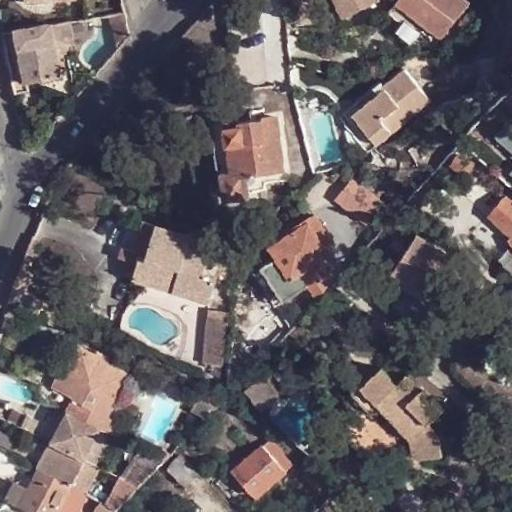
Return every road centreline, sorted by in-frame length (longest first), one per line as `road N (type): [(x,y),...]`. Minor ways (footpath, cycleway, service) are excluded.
road 1 (residential): [(191,0),(20,203)]
road 2 (unknown): [(511,435),(353,282)]
